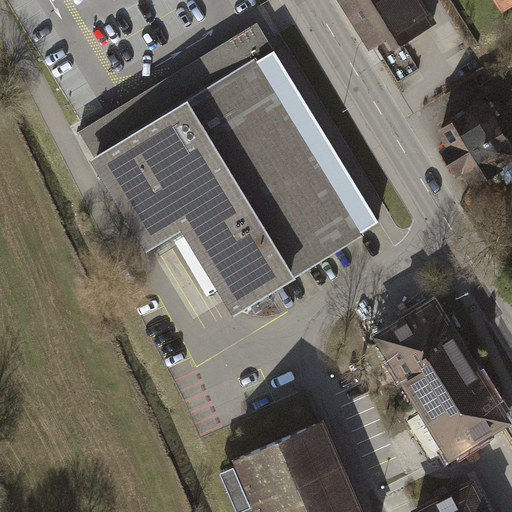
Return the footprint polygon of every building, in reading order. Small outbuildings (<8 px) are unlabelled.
[(342,0),(357,24),(395,0),(342,0)] [(395,0),(357,24),(376,54),(394,42),(401,53),(438,30),(419,0),(395,0)] [(490,0),(495,8),(509,0),(490,0)] [(265,64),(100,168),(156,258),(188,238),(240,320),(374,236),(368,226),(393,211),(305,72),(296,56),(270,72),(265,64)] [(511,146),(484,99),(434,128),(443,144),(437,147),(454,177),(461,173),(469,188),(499,170),(505,181),(511,177),(511,146)] [(510,422),(434,298),(372,335),(448,460),(510,422)] [(361,511),(321,418),(231,457),(255,511),(361,511)] [(234,511),(248,506),(231,466),(217,472),(233,511),(234,511)] [(486,511),(472,483),(417,510),(417,511),(486,511)]
